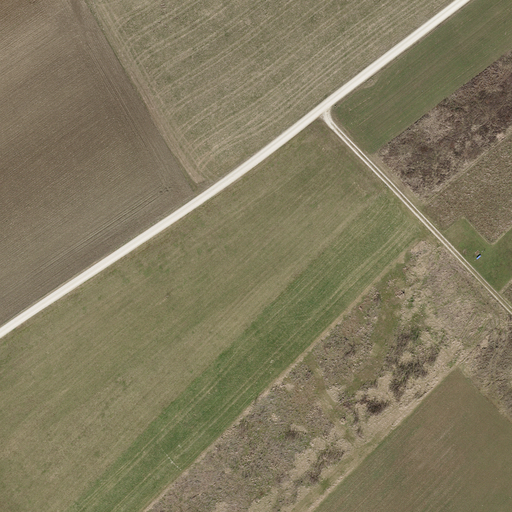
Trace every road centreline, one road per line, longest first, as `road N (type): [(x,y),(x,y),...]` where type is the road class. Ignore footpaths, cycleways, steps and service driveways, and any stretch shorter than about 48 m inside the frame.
road 1 (track): [(0,334),(229,179),(462,0)]
road 2 (track): [(319,110),(511,310)]
